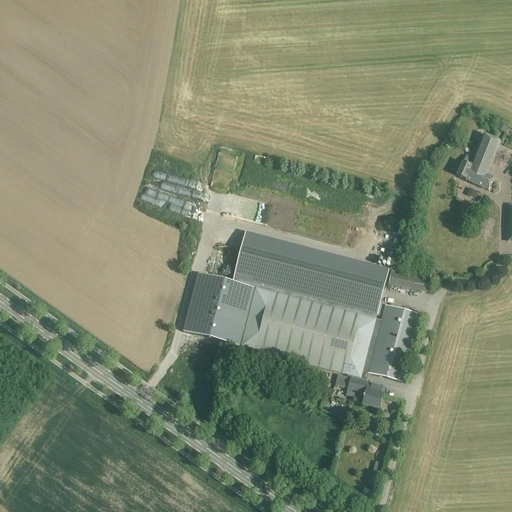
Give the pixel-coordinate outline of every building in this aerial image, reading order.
[(488,191),(493,182),(494,179),(488,176),(501,143),(486,136),(473,167),(463,163),(461,168),(457,177),(488,191)] [(146,190),(144,198),(159,202),(161,194),(146,190)] [(164,197),(162,202),(177,206),(178,201),(164,197)] [(246,233),(233,283),(376,320),(377,320),(390,270),(246,233)] [(431,278),(409,273),(392,269),(389,285),(428,293),(431,278)] [(199,274),(184,333),(361,379),(363,373),(368,374),(372,359),(367,358),(376,320),(233,283),(199,274)] [(422,316),(413,313),(386,305),(372,359),(368,374),(405,384),(422,316)] [(381,387),(337,376),(335,385),(346,388),(346,389),(355,391),(358,392),(359,389),(367,391),(374,393),(375,389),(380,391),(381,387)] [(367,391),(363,405),(380,410),(384,395),(381,395),(383,388),(381,387),(380,391),(375,389),(374,393),(367,391)]
